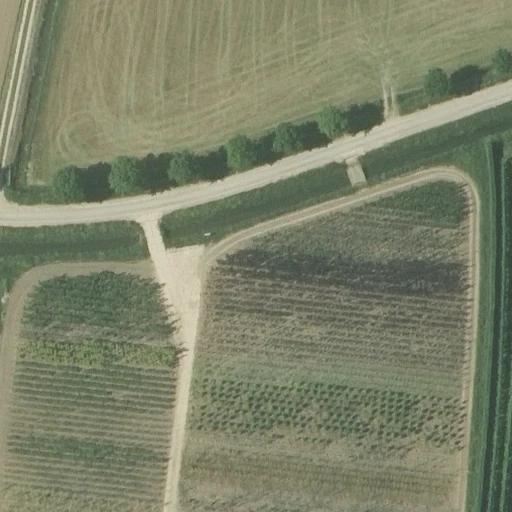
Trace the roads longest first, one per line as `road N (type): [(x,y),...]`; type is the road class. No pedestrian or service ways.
road 1 (unclassified): [(0,217),(148,207),(511,90)]
road 2 (track): [(143,207),(188,317),(169,511)]
road 3 (track): [(0,158),(31,0)]
